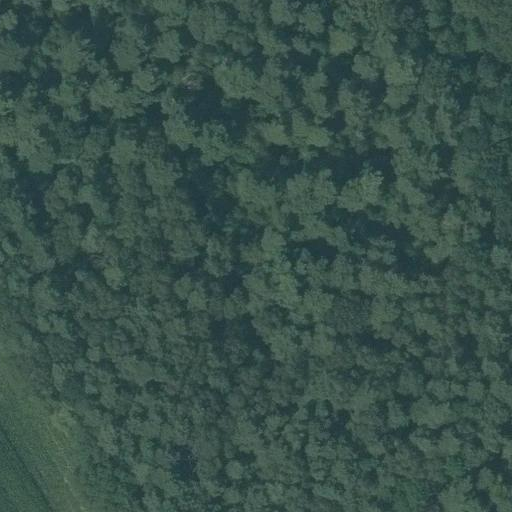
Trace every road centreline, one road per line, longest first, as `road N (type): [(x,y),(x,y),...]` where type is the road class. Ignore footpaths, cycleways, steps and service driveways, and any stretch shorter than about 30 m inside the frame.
road 1 (track): [(91,0),(212,196)]
road 2 (track): [(416,0),(511,161)]
road 3 (track): [(0,287),(95,444)]
